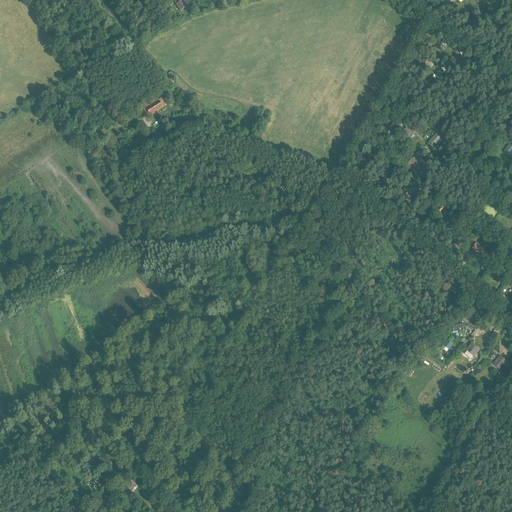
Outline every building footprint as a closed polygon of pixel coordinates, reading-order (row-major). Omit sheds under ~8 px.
[(184,0),(183,1),(182,0),(176,0),(174,2),(176,4),(175,5),(180,11),(185,7),(188,11),(191,9),(189,5),(189,4),(186,0),(184,0)] [(123,44),(119,37),(118,38),(115,34),(112,35),(115,39),(114,40),(119,47),(123,44)] [(78,41),(76,38),(74,35),(72,36),(68,39),(73,45),(78,41)] [(433,46),(431,49),(433,50),(432,51),(434,53),(435,52),(439,54),(440,52),(439,50),(440,48),(435,45),(433,47),(433,46)] [(420,65),(426,69),(430,62),(424,58),(420,65)] [(454,66),(461,70),(464,66),(457,61),(454,66)] [(167,74),(175,82),(178,78),(171,71),(167,74)] [(174,92),(167,96),(171,103),(178,98),(174,92)] [(141,111),(145,118),(149,116),(151,118),(156,114),(156,113),(163,108),(162,107),(166,105),(162,98),(158,100),(156,97),(143,105),(145,109),(141,111)] [(440,123),(447,127),(451,121),(444,117),(440,123)] [(162,134),(167,130),(164,124),(162,122),(156,126),(157,129),(155,130),(159,136),(162,134)] [(401,126),(399,125),(394,122),(390,127),(395,130),(397,132),(401,126)] [(411,135),(414,131),(407,126),(404,131),(411,135)] [(440,143),(444,139),(437,133),(429,142),(434,147),(438,142),(440,143)] [(510,156),(511,153),(511,145),(509,144),(503,151),(510,156)] [(366,163),(371,159),(365,151),(360,155),(366,163)] [(411,158),(407,164),(416,170),(420,164),(417,162),(418,161),(414,157),(413,159),(411,158)] [(255,170),(257,161),(250,159),(248,168),(255,170)] [(386,185),(391,181),(386,175),(382,179),(386,185)] [(277,190),(286,194),(288,188),(279,184),(277,190)] [(403,191),(409,197),(414,191),(407,186),(403,191)] [(265,204),(269,199),(267,197),(264,195),(260,199),(264,203),(265,204)] [(442,214),(449,207),(444,201),(436,209),(442,214)] [(477,252),(480,255),(484,249),(477,243),(470,251),(475,254),(477,252)] [(483,266),(480,269),(485,273),(488,270),(491,267),(487,263),(484,267),(483,266)] [(499,263),(494,270),(502,276),(505,271),(503,270),(505,267),(499,263)] [(476,312),(470,319),(473,322),(474,321),(475,322),(480,317),(478,315),(476,312)] [(472,330),(475,327),(470,322),(464,318),(462,320),(468,325),(467,326),(472,330)] [(465,324),(452,325),(453,332),(460,332),(460,335),(466,334),(466,331),(465,324)] [(449,350),(451,352),(452,352),(454,350),(453,350),(450,348),(453,344),(447,339),(443,345),(449,350)] [(472,345),(465,354),(471,359),(478,350),(472,345)] [(500,356),(493,365),(499,370),(506,361),(500,356)] [(413,371),(414,369),(410,367),(409,369),(407,367),(403,373),(406,374),(410,377),(414,371),(413,371)] [(502,370),(497,376),(500,379),(505,373),(502,370)] [(498,382),(494,379),(489,385),(493,389),(498,382)] [(112,479),(108,475),(106,472),(103,474),(106,477),(100,482),(98,480),(96,482),(95,480),(94,481),(101,488),(112,479)] [(90,473),(84,478),(87,482),(88,481),(87,480),(89,479),(89,478),(92,476),(90,473)] [(88,490),(94,485),(91,481),(85,486),(88,490)] [(136,485),(132,481),(130,482),(126,486),(129,488),(125,492),(128,495),(131,491),(136,485)] [(94,498),(87,505),(90,508),(96,501),(94,498)]
